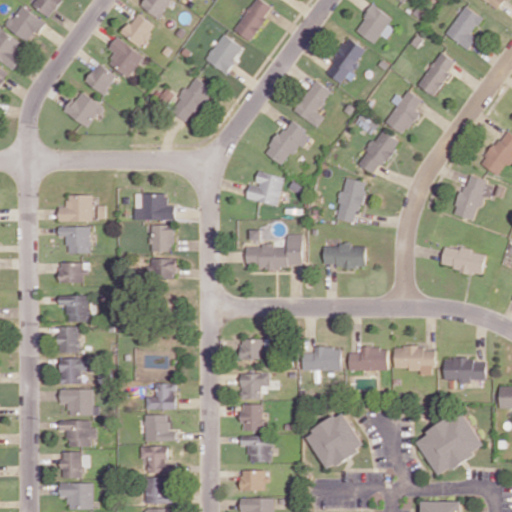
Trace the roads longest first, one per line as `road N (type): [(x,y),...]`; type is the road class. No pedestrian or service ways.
road 1 (residential): [(211,511),(214,162),(332,0)]
road 2 (residential): [(30,511),(30,119),(46,80),(105,0)]
road 3 (residential): [(511,330),(446,309),(211,309)]
road 4 (residential): [(406,307),(406,248),(420,189),(511,58)]
road 5 (residential): [(213,168),(166,160),(0,161)]
road 6 (residential): [(389,511),(389,492),(491,491),(490,511)]
